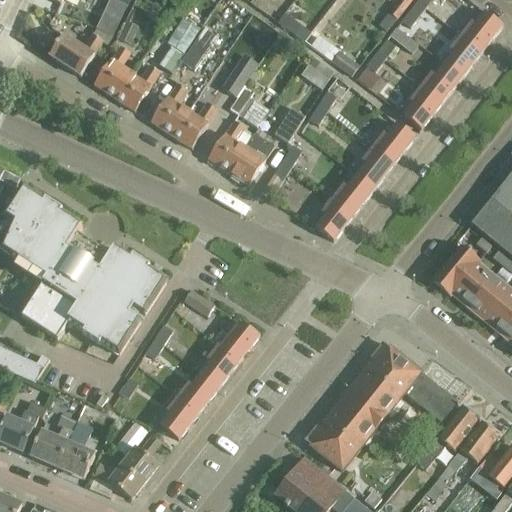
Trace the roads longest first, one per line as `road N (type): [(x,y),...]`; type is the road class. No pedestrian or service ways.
road 1 (residential): [(335,272),(145,511)]
road 2 (residential): [(511,43),(335,272)]
road 3 (residential): [(211,511),(386,293)]
road 4 (residential): [(206,212),(196,187),(0,52)]
road 5 (residential): [(206,212),(0,125)]
road 6 (residential): [(386,293),(511,137)]
road 7 (residential): [(511,393),(386,293)]
road 8 (residential): [(335,272),(206,212)]
